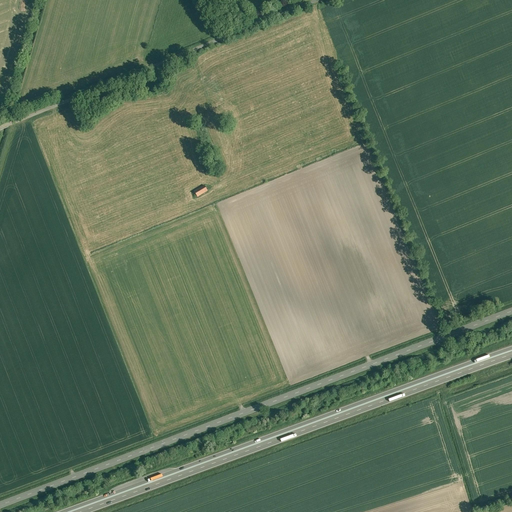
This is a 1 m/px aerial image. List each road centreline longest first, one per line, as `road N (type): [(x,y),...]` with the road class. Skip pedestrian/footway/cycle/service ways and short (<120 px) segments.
road 1 (secondary): [(0,504),(511,310)]
road 2 (trunk): [(75,511),(511,353)]
road 3 (unclassified): [(318,0),(0,129)]
